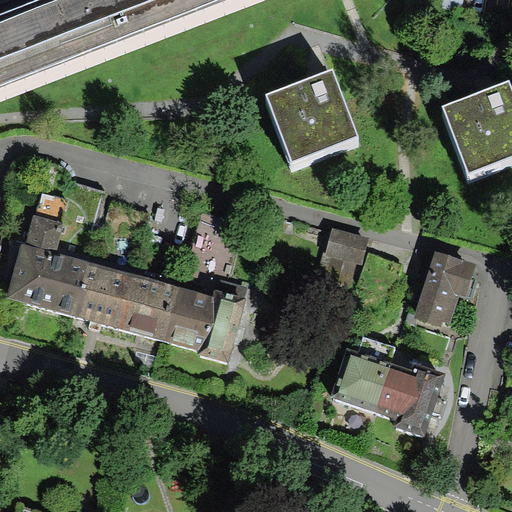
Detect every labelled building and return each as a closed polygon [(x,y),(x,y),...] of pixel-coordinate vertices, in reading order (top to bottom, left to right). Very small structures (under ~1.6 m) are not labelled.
[(0,102),(10,98),(273,0),(93,0),(80,5),(0,36),(0,102)] [(332,92),(265,120),(292,185),(359,158),(332,92)] [(511,109),(510,104),(444,129),(470,196),(511,180),(511,109)] [(36,202),(22,259),(55,267),(69,210),(36,202)] [(245,226),(196,214),(186,253),(182,270),(231,282),(242,237),(245,226)] [(369,244),(308,229),(303,249),(295,283),(356,298),(365,262),(369,244)] [(55,267),(22,259),(7,320),(202,368),(217,306),(55,267)] [(478,276),(422,260),(417,278),(403,328),(459,344),(469,307),(478,276)] [(437,398),(354,371),(337,421),(421,448),(437,398)]
